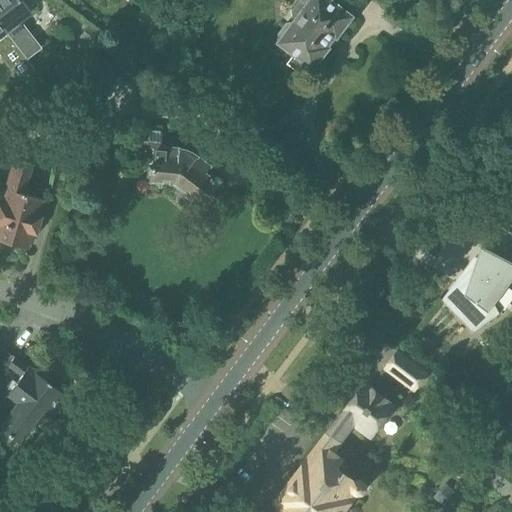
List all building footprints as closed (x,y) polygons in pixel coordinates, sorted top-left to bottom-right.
[(19,0),(0,0),(0,25),(4,31),(23,16),(32,26),(39,20),(23,0),(21,2),(19,0)] [(287,23),(279,33),(280,40),(296,52),(288,63),(303,75),(312,64),(314,66),(316,62),(322,61),(325,56),(325,51),(328,48),(326,46),(336,33),(338,34),(340,31),(346,30),(349,25),(349,20),(351,16),(330,0),(292,0),(306,10),(296,24),(294,22),(287,23)] [(4,31),(0,25),(0,54),(11,69),(14,67),(24,80),(35,71),(4,31)] [(100,50),(107,40),(89,25),(79,38),(98,52),(100,50)] [(166,66),(144,49),(136,60),(158,77),(166,66)] [(130,169),(147,168),(145,180),(170,182),(183,192),(182,195),(201,209),(218,186),(202,174),(207,167),(194,156),(177,150),(159,148),(162,127),(148,125),(146,142),(124,139),(130,169)] [(41,201),(23,195),(31,165),(14,160),(1,205),(0,204),(0,239),(28,250),(32,233),(35,234),(40,217),(37,216),(41,201)] [(442,300),(473,332),(478,329),(479,329),(500,314),(495,305),(511,281),(511,263),(481,248),(467,289),(455,283),(442,300)] [(0,348),(0,376),(7,367),(19,376),(5,394),(17,403),(0,426),(0,430),(16,443),(43,408),(49,413),(62,395),(26,367),(26,368),(0,348)] [(384,369),(415,392),(430,373),(399,349),(384,369)] [(366,386),(333,430),(342,437),(352,425),(370,438),(394,406),(366,386)] [(331,453),(342,437),(333,430),(279,502),(285,507),(281,511),(342,511),(357,493),(359,493),(360,494),(361,494),(363,494),(364,493),(365,492),(366,491),(367,490),(368,489),(368,487),(368,486),(368,484),(367,483),(366,482),(365,481),(364,481),(362,480),(361,480),(359,480),(358,481),(357,482),(356,483),(343,474),(348,467),(331,453)] [(447,483),(434,498),(448,511),(461,495),(447,483)]
